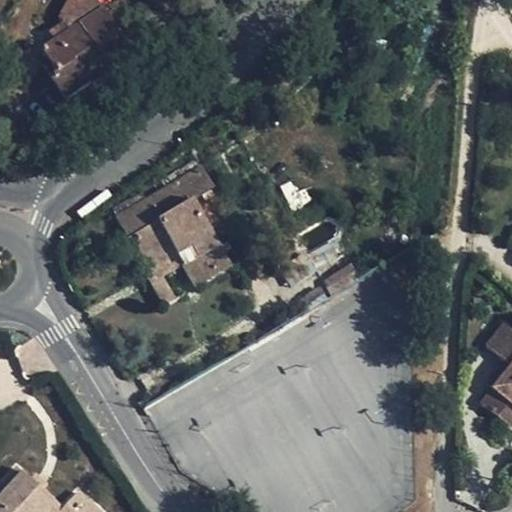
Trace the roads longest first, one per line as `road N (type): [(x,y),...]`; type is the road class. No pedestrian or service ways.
road 1 (track): [(444,511),(452,274),(483,0)]
road 2 (residential): [(83,185),(186,106),(286,0)]
road 3 (unclassified): [(27,291),(54,317),(179,511)]
